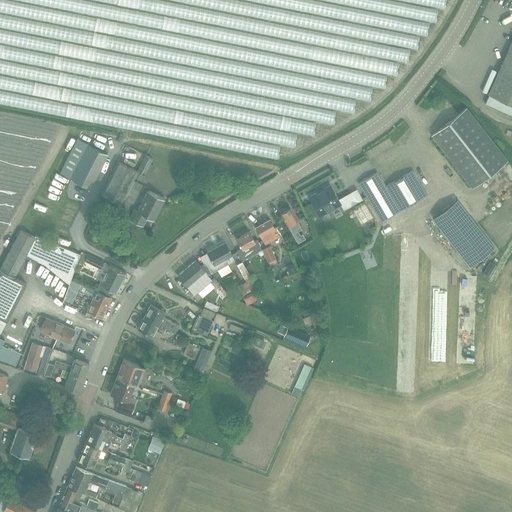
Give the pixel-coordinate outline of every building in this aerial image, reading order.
[(511,42),(489,94),(489,95),(485,104),(511,116),(511,42)] [(466,108),(458,115),(431,135),(473,188),(508,161),(466,108)] [(108,154),(78,139),(77,138),(60,173),(91,189),(108,154)] [(121,204),(133,181),(137,171),(144,175),(153,159),(145,155),(137,171),(118,161),(101,194),(121,204)] [(358,183),(362,191),(381,222),(428,195),(413,170),(386,186),(377,172),(358,183)] [(331,185),(323,189),(309,197),(320,216),(340,204),(344,210),(356,203),(351,195),(339,201),(331,185)] [(82,192),(77,191),(75,201),(86,203),(89,189),(83,188),(82,192)] [(129,219),(143,226),(147,217),(154,220),(165,199),(148,191),(137,211),(134,210),(129,219)] [(494,248),(457,200),(433,219),(470,267),(494,248)] [(281,213),(298,243),(305,239),(303,234),(300,235),(298,231),(302,229),(290,208),(281,213)] [(270,219),(269,220),(256,227),(265,244),(279,236),(275,228),(270,219)] [(0,332),(1,333),(26,284),(14,278),(26,255),(42,264),(69,283),(80,253),(36,235),(35,238),(21,230),(1,269),(0,268),(0,332)] [(255,241),(249,231),(236,239),(242,249),(237,252),(243,262),(262,251),(257,240),(255,241)] [(232,255),(225,242),(208,252),(212,261),(207,264),(212,273),(229,263),(227,258),(232,255)] [(270,247),(262,250),(268,262),(275,259),(270,247)] [(88,255),(81,252),(77,262),(83,265),(85,261),(100,269),(103,263),(88,255)] [(196,260),(178,276),(188,288),(194,296),(213,280),(207,274),(196,260)] [(116,293),(126,273),(109,264),(96,291),(97,291),(111,298),(114,292),(116,293)] [(251,278),(243,264),(238,267),(246,281),(251,278)] [(41,282),(46,270),(41,268),(36,280),(41,282)] [(489,269),(484,280),(490,283),(495,272),(489,269)] [(213,285),(206,291),(222,309),(229,303),(213,285)] [(243,301),(251,295),(247,288),(238,294),(243,301)] [(102,318),(112,298),(111,298),(97,291),(96,291),(87,311),(102,318)] [(70,307),(74,298),(67,296),(64,304),(70,307)] [(206,297),(197,310),(209,317),(217,304),(206,297)] [(144,317),(165,328),(175,334),(179,326),(163,317),(166,313),(151,305),(144,317)] [(213,321),(211,320),(199,314),(192,329),(206,336),(213,321)] [(75,330),(74,330),(46,317),(40,330),(69,343),(75,330)] [(165,328),(144,317),(138,328),(153,336),(156,331),(162,334),(165,328)] [(315,319),(302,326),(305,332),(318,326),(315,319)] [(229,331),(228,336),(240,340),(242,335),(229,331)] [(462,334),(463,341),(471,341),(470,333),(462,334)] [(194,358),(199,349),(199,348),(188,343),(183,354),(194,359),(194,358)] [(3,346),(0,351),(0,359),(16,366),(21,353),(3,346)] [(43,350),(31,346),(26,362),(38,366),(43,350)] [(44,375),(48,364),(52,349),(46,347),(39,368),(38,373),(44,375)] [(203,374),(212,352),(212,351),(202,347),(201,350),(197,359),(193,370),(203,374)] [(84,379),(88,368),(89,364),(75,359),(72,366),(56,360),(54,366),(54,367),(63,370),(63,371),(84,379)] [(142,387),(144,381),(147,373),(147,372),(147,370),(146,368),(144,367),(137,365),(123,359),(116,378),(134,384),(142,387)] [(51,377),(54,367),(54,366),(48,364),(44,375),(51,377)] [(301,396),(310,374),(301,370),(292,393),(301,396)] [(79,392),(84,379),(63,371),(61,377),(67,379),(65,386),(79,392)] [(0,393),(2,394),(9,376),(0,373),(0,393)] [(130,396),(134,384),(116,378),(114,385),(110,395),(120,398),(116,408),(131,414),(135,403),(128,401),(130,396)] [(170,393),(164,390),(157,408),(164,411),(170,393)] [(1,408),(0,411),(0,423),(18,430),(11,448),(11,449),(9,455),(23,461),(26,454),(28,455),(36,432),(31,430),(33,425),(19,420),(21,415),(1,408)] [(109,432),(110,430),(94,423),(91,431),(111,440),(121,444),(119,449),(125,451),(129,440),(131,435),(125,433),(123,439),(109,432)] [(106,451),(111,440),(91,431),(86,442),(106,451)] [(165,441),(154,436),(151,442),(157,445),(155,450),(160,452),(165,441)] [(103,459),(106,451),(86,442),(82,451),(103,459)] [(108,462),(103,459),(82,451),(78,461),(104,471),(108,462)] [(111,453),(109,459),(123,465),(121,470),(129,473),(131,465),(152,472),(153,468),(133,461),(125,458),(111,453)] [(134,511),(143,492),(76,467),(72,475),(99,486),(105,491),(122,497),(118,507),(128,511),(134,511)] [(146,486),(150,476),(137,470),(133,480),(146,486)] [(98,489),(99,486),(72,475),(68,486),(96,497),(99,490),(98,489)] [(82,493),(67,487),(64,495),(63,497),(86,507),(87,505),(78,501),(82,493)] [(0,504),(4,507),(2,510),(5,511),(34,511),(35,511),(9,497),(9,498),(3,495),(2,497),(0,495),(0,504)] [(86,507),(63,497),(59,505),(74,511),(75,511),(77,511),(94,511),(95,511),(86,507)] [(87,505),(86,507),(95,511),(98,504),(89,500),(87,505)]
